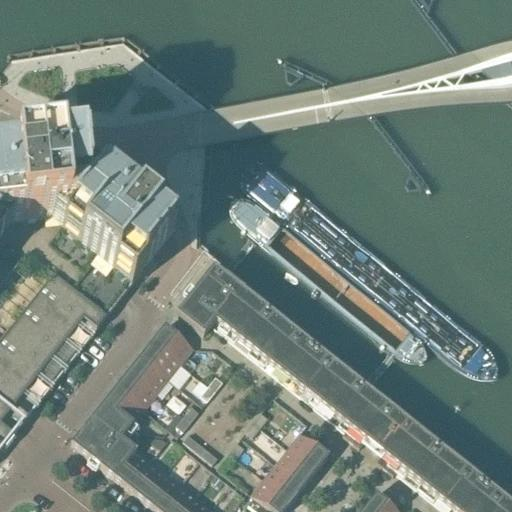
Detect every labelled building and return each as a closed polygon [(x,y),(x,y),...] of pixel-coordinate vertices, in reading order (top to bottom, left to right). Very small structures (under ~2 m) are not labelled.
[(511,57),(508,58),(509,63),(501,64),(491,68),(486,72),(483,75),(480,79),(483,81),(490,87),(494,90),(497,90),(497,92),(508,94),(508,91),(511,92),(511,93),(511,57)] [(77,156),(0,164),(0,231),(69,224),(87,202),(82,198),(77,156)] [(69,224),(61,234),(131,289),(152,262),(171,239),(102,183),(87,202),(69,224)] [(0,455),(28,420),(33,414),(41,404),(103,325),(126,296),(131,289),(61,234),(69,224),(0,231),(0,455)] [(212,271),(177,315),(174,319),(202,341),(214,327),(347,434),(341,441),(358,454),(366,461),(392,481),(398,474),(446,511),(511,511),(511,509),(400,420),(212,271)] [(179,370),(192,354),(163,332),(151,347),(179,370)] [(167,385),(179,370),(151,347),(139,362),(167,385)] [(155,400),(167,385),(139,362),(127,377),(155,400)] [(143,415),(155,400),(127,377),(115,393),(143,415)] [(206,392),(213,397),(221,387),(214,382),(206,392)] [(213,397),(206,392),(199,401),(205,407),(213,397)] [(131,430),(143,415),(115,393),(103,408),(131,430)] [(71,451),(112,483),(134,455),(120,444),(131,430),(103,408),(71,447),(71,451)] [(183,422),(189,427),(197,417),(190,412),(183,422)] [(252,428),(259,433),(266,423),(260,418),(252,428)] [(189,427),(183,422),(175,432),(182,437),(189,427)] [(259,433),(252,428),(244,438),(251,443),(259,433)] [(314,478),(327,462),(299,439),(286,455),(314,478)] [(191,455),(197,448),(187,440),(181,447),(191,455)] [(144,442),(160,455),(167,445),(156,442),(146,441),(144,442)] [(197,448),(191,455),(201,462),(206,455),(197,448)] [(228,458),(235,463),(243,454),(236,448),(228,458)] [(112,483),(127,496),(150,467),(134,455),(112,483)] [(206,455),(201,462),(210,470),(216,463),(206,455)] [(302,493),(314,478),(286,455),(274,470),(302,493)] [(235,463),(228,458),(220,468),(227,473),(235,463)] [(127,496),(142,507),(164,479),(150,467),(127,496)] [(290,508),(302,493),(274,470),(262,485),(290,508)] [(162,511),(179,491),(164,479),(142,507),(147,511),(162,511)] [(214,480),(210,486),(218,492),(222,487),(214,480)] [(249,501),(252,503),(262,511),(263,511),(286,511),(290,508),(262,485),(249,501)] [(162,511),(187,511),(194,503),(179,491),(162,511)] [(389,511),(374,500),(364,511),(389,511)] [(187,511),(205,511),(194,503),(187,511)]
